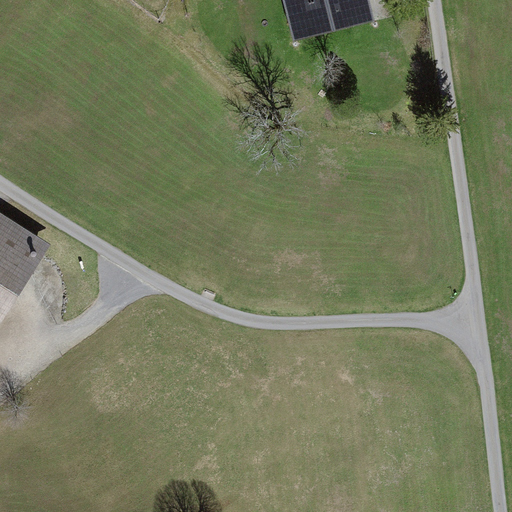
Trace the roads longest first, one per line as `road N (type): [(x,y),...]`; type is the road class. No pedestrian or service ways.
road 1 (unclassified): [(477,319),(293,324),(224,313),(0,183)]
road 2 (unclassified): [(477,319),(433,0)]
road 3 (unclassified): [(500,511),(477,319)]
